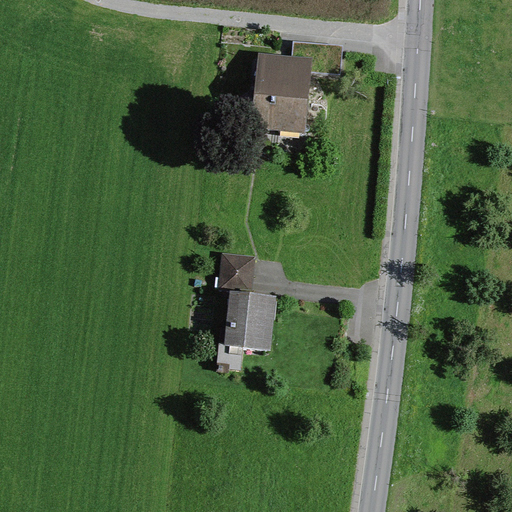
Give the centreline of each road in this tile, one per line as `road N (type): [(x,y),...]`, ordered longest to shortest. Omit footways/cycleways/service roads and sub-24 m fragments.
road 1 (tertiary): [(423,0),(401,315),(371,511)]
road 2 (track): [(94,0),(159,16),(421,36)]
